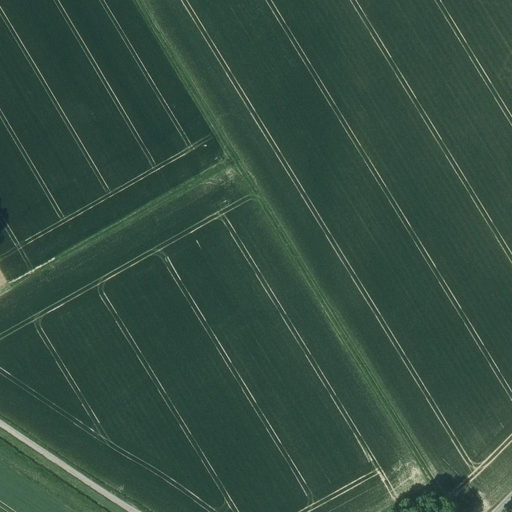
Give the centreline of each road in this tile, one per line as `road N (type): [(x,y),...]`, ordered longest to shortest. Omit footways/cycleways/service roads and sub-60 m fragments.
road 1 (track): [(451,511),(137,0)]
road 2 (track): [(0,292),(235,160)]
road 3 (track): [(138,511),(0,419)]
